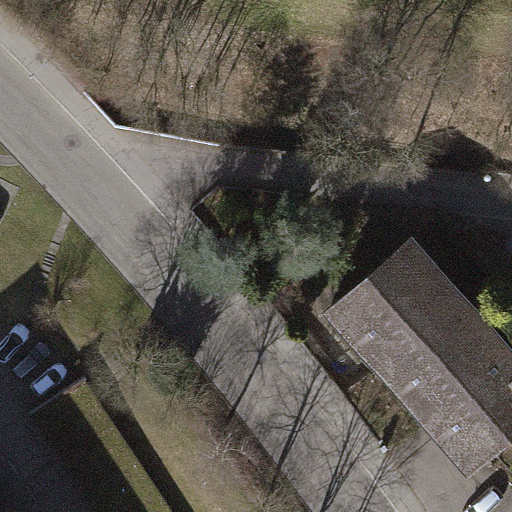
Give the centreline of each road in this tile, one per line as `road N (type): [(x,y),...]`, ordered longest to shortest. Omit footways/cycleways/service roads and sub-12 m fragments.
road 1 (tertiary): [(351,511),(201,313),(73,167)]
road 2 (residential): [(73,167),(201,165),(511,201)]
